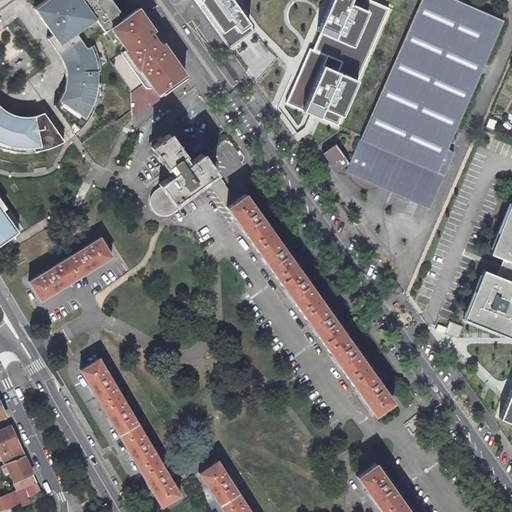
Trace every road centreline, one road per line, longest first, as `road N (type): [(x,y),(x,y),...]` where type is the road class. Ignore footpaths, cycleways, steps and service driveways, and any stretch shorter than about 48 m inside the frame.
road 1 (unclassified): [(511,497),(158,0)]
road 2 (residential): [(122,511),(31,358)]
road 3 (residential): [(0,366),(64,511)]
